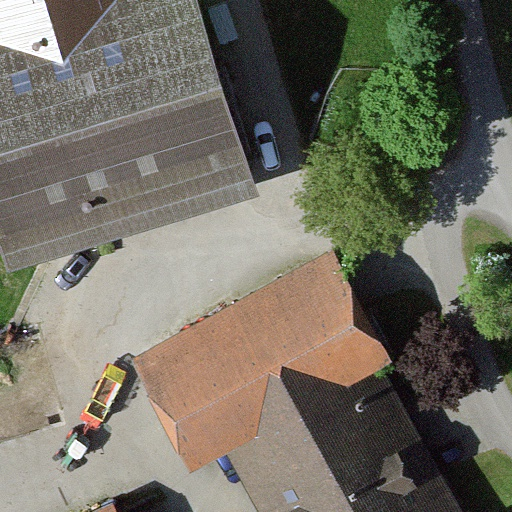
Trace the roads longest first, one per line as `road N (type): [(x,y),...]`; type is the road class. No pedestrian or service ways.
road 1 (unclassified): [(200,511),(194,497),(124,470),(10,511)]
road 2 (unclassified): [(511,165),(491,114),(465,0)]
